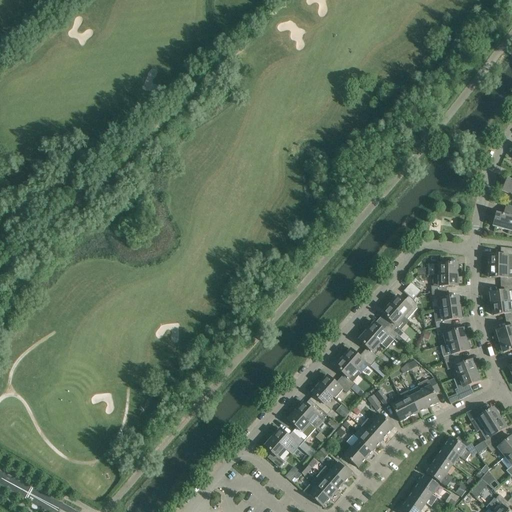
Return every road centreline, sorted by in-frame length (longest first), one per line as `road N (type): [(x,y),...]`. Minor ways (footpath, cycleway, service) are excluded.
road 1 (residential): [(241,448),(421,245),(473,250)]
road 2 (residential): [(339,511),(404,437),(500,388)]
road 3 (residential): [(500,388),(476,310),(473,250)]
road 4 (residential): [(473,250),(488,174),(511,128)]
